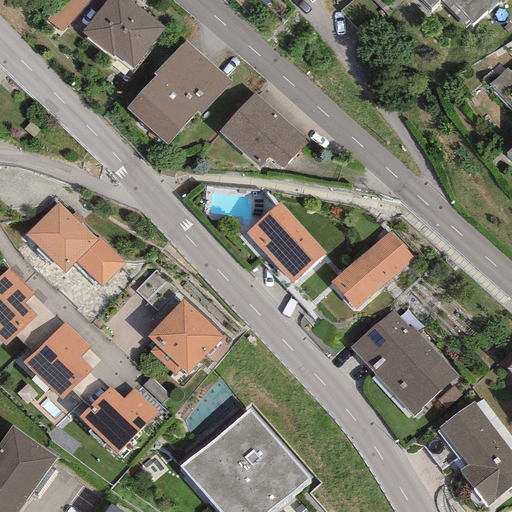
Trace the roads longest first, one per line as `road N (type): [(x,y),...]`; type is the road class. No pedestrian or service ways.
road 1 (tertiary): [(192,0),(511,286)]
road 2 (tertiary): [(144,190),(308,366),(412,511)]
road 3 (tertiary): [(0,42),(144,190)]
road 4 (residential): [(0,241),(141,384)]
road 5 (residential): [(0,156),(124,193),(144,190)]
